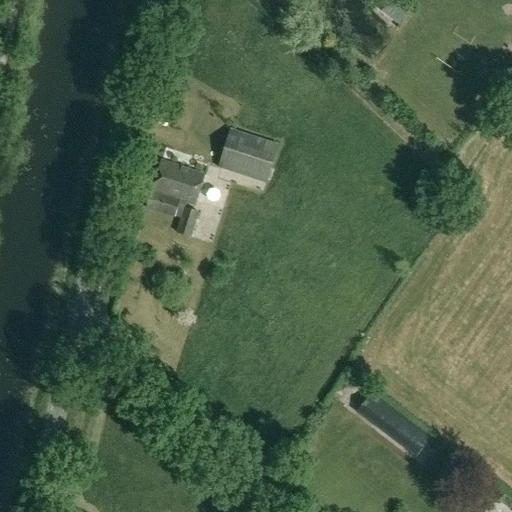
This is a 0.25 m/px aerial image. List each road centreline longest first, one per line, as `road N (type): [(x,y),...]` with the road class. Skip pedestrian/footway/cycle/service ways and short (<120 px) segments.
road 1 (tertiary): [(80,311),(152,0)]
road 2 (unclassified): [(287,511),(80,311)]
road 3 (tertiary): [(31,511),(80,311)]
